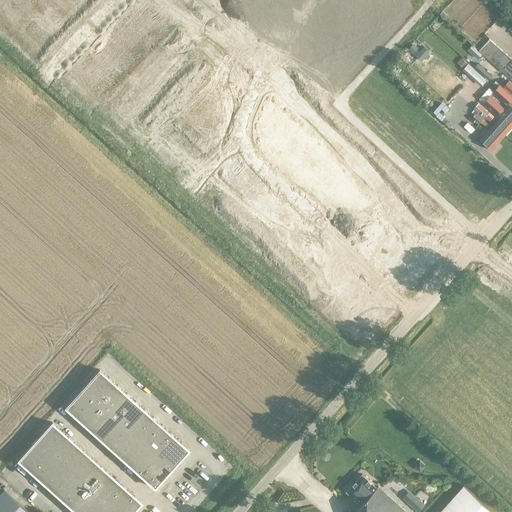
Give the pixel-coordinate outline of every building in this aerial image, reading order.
[(489,39),(479,51),(489,60),(496,66),(499,62),(511,74),(511,59),(499,48),(489,39)] [(408,48),(413,53),(419,47),(413,42),(408,48)] [(424,46),(416,56),(421,61),(429,51),(424,46)] [(462,57),(458,61),(482,84),(492,74),(474,57),(468,62),(462,57)] [(511,94),(500,83),(493,91),(508,104),(505,108),(511,114),(511,100),(511,99),(511,94)] [(511,126),(511,114),(505,108),(504,109),(491,97),(485,104),(498,115),(511,127),(511,126)] [(491,123),(490,124),(484,118),(490,112),(479,102),(474,108),(475,108),(472,111),(475,114),(474,115),(481,122),(488,126),(484,130),(498,142),(505,135),(491,123)] [(498,115),(491,123),(505,135),(511,127),(498,115)] [(475,128),(468,122),(464,126),(471,132),(475,128)] [(491,150),(498,142),(484,130),(477,138),(491,150)] [(188,449),(98,370),(65,407),(154,487),(188,449)] [(131,511),(141,502),(52,422),(18,460),(75,511),(131,511)] [(362,474),(352,485),(347,491),(361,504),(354,511),(407,511),(378,486),(377,487),(362,474)] [(493,511),(464,485),(439,511),(493,511)] [(410,488),(406,493),(421,508),(426,503),(410,488)] [(29,511),(3,489),(0,493),(0,511),(29,511)]
